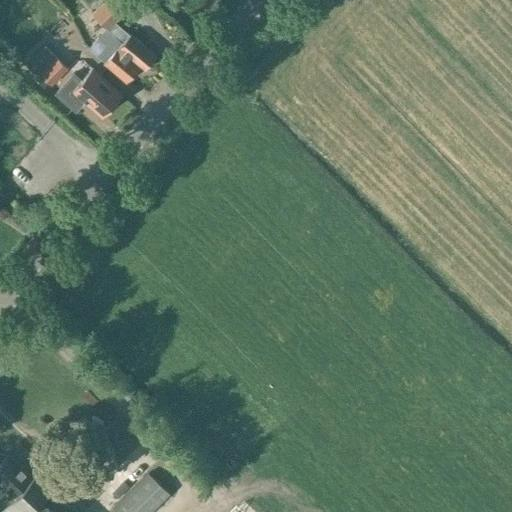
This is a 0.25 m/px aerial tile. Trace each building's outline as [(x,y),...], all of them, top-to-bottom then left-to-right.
[(132,5),(127,0),(107,0),(94,13),(109,28),(132,5)] [(88,34),(80,18),(67,25),(75,41),(88,34)] [(156,56),(130,33),(126,38),(119,31),(98,56),(102,60),(126,81),(139,66),(143,70),(156,56)] [(51,84),(67,68),(56,57),(40,73),(51,84)] [(81,79),(74,73),(56,92),(75,109),(85,99),(102,115),(121,95),(92,68),(81,79)] [(158,109),(174,80),(163,74),(147,102),(158,109)] [(120,392),(127,399),(131,394),(125,388),(120,392)] [(8,454),(0,463),(0,483),(4,487),(0,491),(0,494),(9,503),(2,510),(4,511),(25,511),(57,477),(44,464),(32,477),(8,454)] [(116,511),(149,511),(169,493),(148,473),(113,509),(116,511)] [(55,492),(40,508),(43,511),(79,511),(71,504),(69,505),(55,492)]
